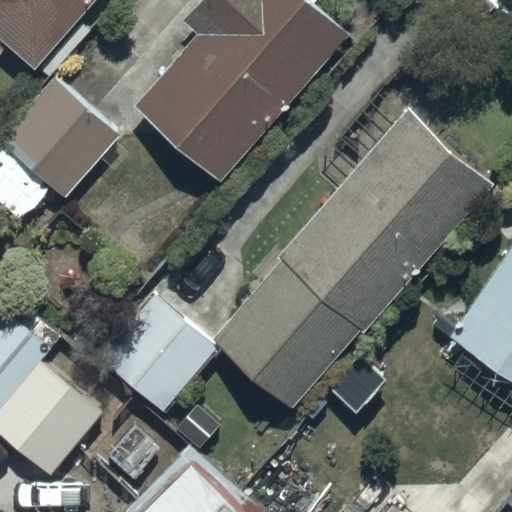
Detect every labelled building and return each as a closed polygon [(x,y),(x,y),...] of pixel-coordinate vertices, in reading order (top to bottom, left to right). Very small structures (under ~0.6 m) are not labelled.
[(0,0),(0,31),(36,63),(91,0),(0,0)] [(133,100),(217,175),(350,27),(320,0),(191,0),(180,14),(197,29),(133,100)] [(0,197),(18,214),(48,180),(65,196),(120,132),(53,73),(0,132),(0,197)] [(448,133),(408,98),(278,249),(282,252),(213,333),(292,401),(361,321),(365,324),(493,176),(468,154),(476,145),(454,127),(448,133)] [(511,247),(455,331),(511,370),(511,247)] [(166,407),(219,345),(153,286),(99,350),(166,407)] [(0,322),(0,424),(54,468),(104,408),(41,357),(59,334),(18,301),(0,322)] [(137,511),(244,511),(189,459),(137,511)] [(404,511),(391,500),(379,511),(404,511)]
